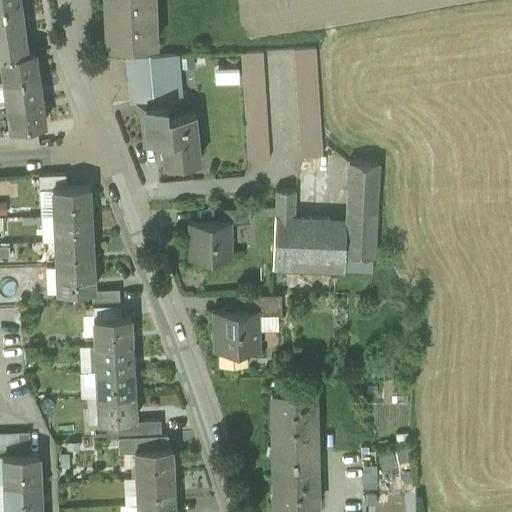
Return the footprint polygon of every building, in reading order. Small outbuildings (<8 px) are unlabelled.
[(114,34),(114,47),(149,45),(146,0),(103,0),(104,12),(113,12),(113,21),(104,21),(105,35),(114,34)] [(19,5),(0,7),(0,32),(22,29),(19,5)] [(113,12),(104,12),(104,21),(113,21),(113,12)] [(0,56),(25,53),(22,29),(0,32),(0,56)] [(114,34),(105,35),(105,47),(114,47),(114,34)] [(293,49),(293,60),(315,58),(314,48),(293,49)] [(241,53),(242,63),(263,62),(262,51),(241,53)] [(0,56),(0,62),(3,81),(37,76),(33,52),(25,53),(0,56)] [(144,102),(145,107),(165,105),(166,115),(183,114),(178,63),(181,63),(181,61),(178,61),(178,56),(150,57),(154,101),(144,102)] [(125,58),(129,103),(144,102),(154,101),(150,57),(125,58)] [(293,60),(294,71),(316,69),(315,58),(293,60)] [(242,63),(242,74),(263,73),(263,62),(242,63)] [(294,71),(295,81),(316,80),(316,69),(294,71)] [(242,74),(243,85),(264,84),(263,73),(242,74)] [(3,81),(6,105),(40,99),(37,76),(3,81)] [(295,81),(296,92),(317,91),(316,80),(295,81)] [(243,85),(244,96),(265,95),(264,84),(243,85)] [(296,92),(296,103),(318,102),(317,91),(296,92)] [(244,96),(244,107),(265,105),(265,95),(244,96)] [(40,99),(6,105),(10,129),(15,128),(36,125),(44,124),(40,99)] [(296,103),(297,114),(318,112),(318,102),(296,103)] [(0,147),(17,147),(15,128),(10,129),(6,105),(0,105),(0,147)] [(193,112),(183,114),(166,115),(165,105),(145,107),(144,107),(147,142),(161,141),(163,157),(177,156),(177,164),(198,162),(193,112)] [(244,107),(245,117),(266,116),(265,105),(244,107)] [(297,114),(298,125),(319,123),(318,112),(297,114)] [(245,117),(246,128),(267,127),(266,116),(245,117)] [(298,125),(298,135),(320,134),(319,123),(298,125)] [(15,128),(17,147),(39,145),(36,125),(15,128)] [(246,128),(246,139),(267,138),(267,127),(246,128)] [(298,135),(299,146),(321,145),(320,134),(298,135)] [(246,139),(247,150),(268,148),(267,138),(246,139)] [(299,146),(300,157),(321,156),(321,145),(299,146)] [(247,150),(248,161),(269,159),(268,148),(247,150)] [(348,161),(345,219),(344,255),(373,256),(377,162),(348,161)] [(39,175),(40,190),(52,189),(51,188),(65,187),(64,173),(39,175)] [(53,215),(57,215),(90,213),(88,186),(65,187),(51,188),(52,189),(53,215)] [(41,216),(53,215),(52,189),(40,190),(41,216)] [(275,190),(274,217),(294,217),(294,191),(275,190)] [(229,221),(229,223),(250,222),(249,208),(218,209),(219,221),(229,221)] [(91,238),(90,213),(57,215),(58,229),(53,229),(54,241),(59,240),(91,238)] [(53,215),(41,216),(42,241),(54,241),(53,229),(53,215)] [(294,217),(274,217),(272,269),(303,270),(305,218),(294,217)] [(344,270),(344,255),(345,219),(305,218),(303,270),(344,271),(344,270)] [(189,222),(189,258),(230,257),(229,223),(229,221),(219,221),(189,222)] [(92,264),(91,238),(59,240),(59,254),(55,254),(55,265),(60,265),(92,264)] [(372,272),(373,256),(344,255),(344,270),(372,272)] [(93,290),(92,264),(60,265),(61,280),(56,280),(56,292),(91,290),(93,290)] [(45,292),(56,292),(56,280),(55,265),(44,266),(45,292)] [(91,290),(91,302),(119,301),(119,289),(93,290),(91,290)] [(256,309),(257,316),(277,316),(281,316),(280,294),(244,295),(244,310),(256,309)] [(214,350),(218,350),(246,349),(257,349),(257,329),(257,316),(256,309),(244,310),(213,310),(214,350)] [(277,316),(257,316),(257,329),(277,329),(277,316)] [(94,345),(99,344),(130,343),(129,317),(93,319),(93,321),(97,320),(98,333),(93,333),(94,340),(94,345)] [(83,340),(94,340),(93,333),(93,321),(93,319),(82,319),(83,340)] [(95,370),(100,370),(131,369),(130,343),(99,344),(99,359),(95,359),(95,370)] [(79,371),(95,370),(95,359),(94,345),(78,345),(79,371)] [(246,365),(246,349),(218,350),(218,366),(219,366),(246,365)] [(96,396),(101,396),(133,394),(131,369),(100,370),(101,385),(96,385),(96,396)] [(95,370),(79,371),(80,397),(96,396),(96,385),(95,370)] [(270,389),(271,454),(314,453),(312,388),(270,389)] [(134,421),(133,394),(101,396),(102,410),(97,410),(97,423),(104,422),(117,422),(134,421)] [(117,436),(134,435),(160,434),(160,420),(134,421),(117,422),(117,436)] [(117,422),(104,422),(105,437),(117,436),(117,422)] [(29,431),(18,432),(7,433),(0,432),(0,454),(0,455),(7,454),(18,454),(30,453),(37,453),(42,452),(42,437),(38,431),(29,431)] [(166,433),(160,434),(134,435),(135,448),(139,448),(167,447),(166,433)] [(134,435),(117,436),(117,449),(134,448),(135,448),(134,435)] [(167,447),(139,448),(139,464),(134,465),(135,476),(140,476),(171,474),(170,447),(167,447)] [(396,449),(375,455),(380,470),(401,463),(396,449)] [(2,482),(6,482),(38,480),(37,453),(30,453),(18,454),(7,454),(5,457),(6,470),(1,471),(2,482)] [(315,506),(314,453),(271,454),(273,507),(315,506)] [(375,486),(375,463),(362,463),(362,486),(375,486)] [(136,502),(141,502),(173,500),(171,474),(140,476),(141,492),(136,492),(136,502)] [(123,503),(136,502),(136,492),(135,476),(122,477),(123,503)] [(39,507),(38,480),(6,482),(7,497),(3,497),(3,508),(8,508),(39,507)] [(173,511),(173,500),(141,502),(141,511),(173,511)] [(136,511),(136,502),(123,503),(119,503),(119,511),(136,511)]
